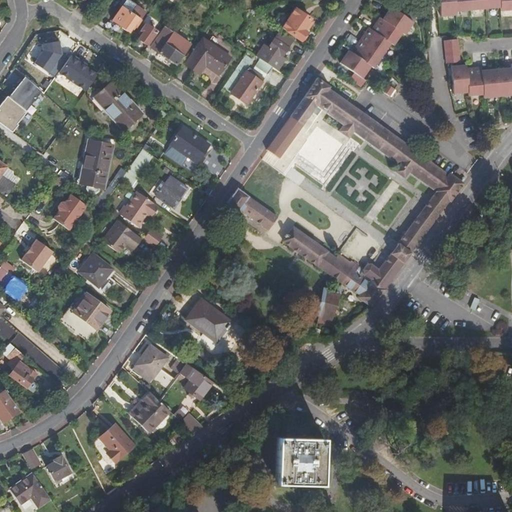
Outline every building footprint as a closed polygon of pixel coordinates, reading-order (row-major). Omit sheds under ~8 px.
[(511,0),(438,0),(440,16),(455,15),(455,11),(500,7),(501,10),(511,8),(511,0)] [(112,21),(129,33),(141,15),(124,3),(112,21)] [(301,30),(308,20),(309,19),(293,9),(280,28),(299,42),(305,33),(301,30)] [(350,79),(361,87),(365,82),(363,80),(372,68),(374,70),(388,51),(391,46),(394,48),(398,43),(404,35),(406,37),(411,30),(415,25),(393,9),(384,21),(381,19),(372,32),(369,30),(352,54),(349,52),(340,64),(354,74),(350,79)] [(301,30),(305,33),(311,23),(308,20),(301,30)] [(138,39),(147,46),(157,32),(145,24),(141,31),(143,33),(138,39)] [(184,53),(185,54),(190,47),(164,29),(151,48),(175,65),(184,53)] [(202,38),(184,64),(198,74),(205,65),(219,75),(230,59),(202,38)] [(268,51),(263,60),(273,67),(287,48),(273,38),(266,50),(268,51)] [(84,92),(97,69),(45,40),(33,62),(84,92)] [(445,42),(447,63),(460,62),(458,40),(445,42)] [(241,75),(251,58),(245,54),(234,71),(241,75)] [(272,68),(259,59),(255,66),(267,74),(272,68)] [(466,64),(451,66),(453,80),(454,93),(469,92),(469,95),(484,94),(484,98),(491,97),(508,95),(511,95),(511,64),(511,68),(482,70),(482,67),(466,68),(466,64)] [(230,93),(246,105),(261,83),(245,72),(230,93)] [(280,246),(371,309),(463,184),(317,79),(288,119),(298,126),(314,106),(339,125),(334,131),(345,138),(350,133),(393,163),(390,171),(400,179),(406,174),(431,191),(389,251),(376,270),(367,265),(362,270),(342,257),(337,260),(291,229),(280,246)] [(361,87),(350,79),(350,80),(361,88),(361,87)] [(112,82),(94,99),(122,132),(142,115),(112,82)] [(394,91),(386,86),(381,93),(389,98),(394,91)] [(183,128),(170,145),(197,164),(209,147),(183,128)] [(87,141),(83,163),(86,163),(82,184),(103,189),(112,147),(87,141)] [(147,163),(137,156),(120,181),(129,188),(147,163)] [(16,187),(13,184),(1,175),(6,168),(0,163),(0,193),(7,198),(16,187)] [(86,163),(83,163),(78,183),(82,184),(86,163)] [(15,175),(6,168),(1,175),(13,184),(17,179),(13,176),(15,175)] [(177,201),(175,199),(184,186),(170,177),(165,185),(162,183),(158,190),(160,192),(156,198),(171,208),(177,201)] [(266,236),(276,219),(236,191),(223,208),(266,236)] [(150,218),(158,207),(136,192),(120,215),(137,227),(146,215),(150,218)] [(70,196),(64,204),(63,203),(60,204),(57,208),(58,210),(59,211),(53,219),(69,231),(86,207),(70,196)] [(129,241),(134,234),(116,221),(100,241),(117,253),(127,240),(129,241)] [(142,240),(153,248),(160,238),(149,230),(142,240)] [(21,261),(37,273),(52,253),(36,241),(21,261)] [(92,254),(79,272),(99,287),(112,268),(92,254)] [(0,286),(18,299),(27,286),(10,275),(15,268),(3,260),(0,264),(0,286)] [(325,289),(318,316),(334,320),(341,292),(339,292),(339,291),(338,293),(325,289)] [(96,328),(109,310),(84,291),(70,309),(96,328)] [(200,299),(186,320),(217,342),(231,321),(200,299)] [(334,320),(318,316),(316,322),(333,327),(334,320)] [(0,319),(0,334),(57,385),(67,375),(2,317),(0,319)] [(171,354),(153,340),(133,369),(140,374),(143,371),(153,379),(171,354)] [(9,343),(1,352),(13,364),(22,355),(9,343)] [(34,376),(18,364),(9,375),(26,387),(34,376)] [(200,401),(212,380),(183,364),(176,375),(185,380),(180,389),(200,401)] [(150,384),(153,379),(143,371),(140,374),(139,376),(150,384)] [(0,418),(2,422),(18,411),(5,391),(0,394),(0,418)] [(149,432),(169,412),(150,393),(142,401),(146,405),(133,417),(149,432)] [(214,408),(219,417),(232,409),(235,407),(240,403),(232,397),(214,408)] [(106,454),(115,464),(134,447),(114,425),(99,438),(110,451),(106,454)] [(276,487),(322,488),(323,442),(277,441),(276,487)] [(45,454),(37,458),(32,449),(22,454),(31,470),(48,460),(45,454)] [(62,476),(69,472),(60,456),(52,460),(54,462),(46,467),(54,480),(58,478),(60,481),(63,479),(62,476)] [(37,506),(49,498),(32,473),(9,489),(18,503),(30,495),(37,506)]
